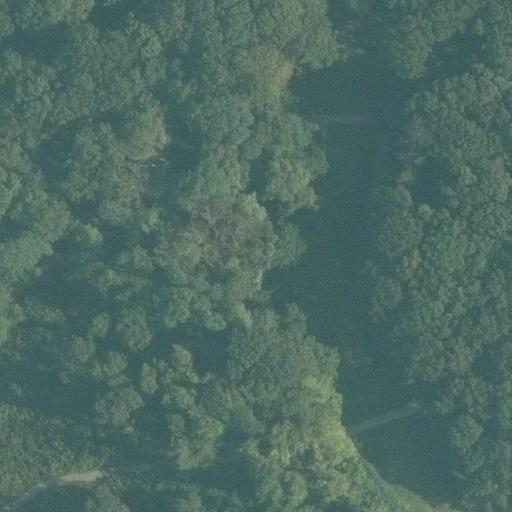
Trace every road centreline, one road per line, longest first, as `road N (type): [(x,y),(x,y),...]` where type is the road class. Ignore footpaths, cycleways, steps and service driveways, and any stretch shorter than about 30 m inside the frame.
road 1 (unknown): [(432,0),(216,67),(58,102),(36,120),(32,151)]
road 2 (unclassified): [(0,72),(198,0)]
